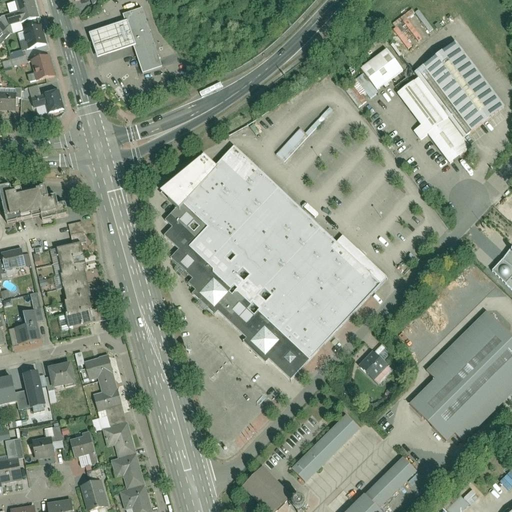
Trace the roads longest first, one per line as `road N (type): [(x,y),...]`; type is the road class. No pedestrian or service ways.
road 1 (residential): [(478,208),(242,467),(195,487)]
road 2 (tertiary): [(100,150),(195,487)]
road 3 (residential): [(161,511),(117,334),(0,361)]
road 4 (tertiary): [(100,150),(225,99),(338,0)]
road 5 (tertiary): [(100,150),(56,0)]
